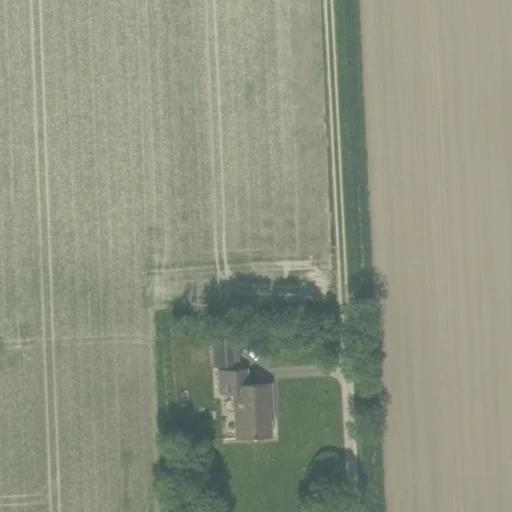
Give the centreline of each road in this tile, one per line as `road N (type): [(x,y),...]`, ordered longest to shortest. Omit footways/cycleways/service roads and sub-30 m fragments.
road 1 (track): [(345,372),(327,0)]
road 2 (unclassified): [(352,511),(345,372)]
